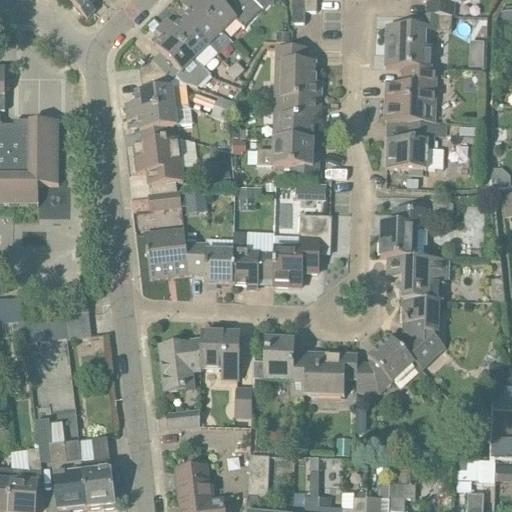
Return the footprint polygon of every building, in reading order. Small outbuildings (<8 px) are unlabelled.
[(65,0),(87,22),(95,14),(89,9),(98,0),(97,0),(65,0)] [(244,31),(252,22),(230,0),(189,0),(188,2),(223,37),(237,24),(244,31)] [(255,5),(260,0),(230,0),(252,22),(262,12),(255,5)] [(303,0),(304,1),(304,16),(317,16),(316,0),(303,0)] [(427,19),(452,20),(453,19),(455,20),(455,6),(464,6),(464,4),(472,0),(421,0),(421,5),(427,5),(427,19)] [(292,1),(292,28),(305,28),(304,16),(304,1),(292,1)] [(210,50),(223,37),(188,2),(182,8),(190,16),(182,23),(210,50)] [(511,14),(501,15),(502,26),(511,25),(511,14)] [(386,72),(403,72),(433,73),(433,69),(430,69),(431,55),(433,55),(433,50),(430,50),(431,36),(438,36),(438,34),(452,34),(452,31),(459,32),(459,21),(452,21),(452,20),(427,19),(424,19),(423,33),(387,32),(386,72)] [(160,28),(154,22),(148,28),(153,34),(160,28)] [(196,64),(210,50),(182,23),(175,31),(167,22),(161,28),(196,64)] [(197,92),(211,79),(196,64),(161,28),(155,34),(163,42),(155,50),(160,56),(152,64),(168,79),(172,84),(177,80),(188,88),(197,92)] [(289,35),(277,35),(277,46),(289,46),(289,35)] [(274,56),(273,102),(321,104),(321,86),(315,86),(316,66),(308,66),(309,52),(275,51),(274,56)] [(140,83),(168,79),(152,64),(147,69),(139,70),(140,83)] [(230,71),(239,79),(244,74),(236,65),(230,71)] [(0,207),(37,208),(37,209),(38,209),(38,189),(58,189),(58,188),(57,188),(58,126),(59,126),(59,125),(22,125),(22,129),(3,129),(0,126),(0,107),(5,107),(5,71),(4,71),(4,72),(0,71),(0,207)] [(233,85),(239,79),(230,71),(225,76),(233,85)] [(435,127),(435,125),(437,79),(445,79),(445,73),(433,73),(403,72),(403,90),(387,90),(385,126),(408,126),(435,127)] [(188,89),(188,88),(177,80),(172,84),(168,79),(140,83),(142,94),(135,95),(136,107),(125,108),(126,117),(180,110),(191,113),(191,111),(189,111),(186,88),(188,89)] [(235,108),(217,101),(211,118),(228,125),(235,108)] [(272,142),(313,144),(314,117),(320,118),(321,104),(273,102),(272,142)] [(142,146),(180,142),(180,141),(169,142),(168,131),(193,128),(191,113),(180,110),(126,117),(127,125),(138,123),(140,135),(141,135),(142,146)] [(387,143),(386,173),(427,174),(428,173),(433,173),(433,159),(428,158),(428,152),(434,153),(435,139),(446,139),(446,133),(438,133),(438,126),(435,125),(435,127),(408,126),(407,144),(387,143)] [(152,199),(178,195),(177,186),(184,185),(180,142),(142,146),(133,148),(137,178),(147,177),(148,190),(151,189),(152,199)] [(244,142),(232,142),(232,159),(245,159),(244,142)] [(272,171),(289,171),(289,183),(318,184),(318,171),(312,171),(313,144),(272,142),(272,171)] [(491,174),(492,186),(497,186),(497,191),(509,191),(508,180),(502,174),(491,174)] [(229,175),(214,177),(216,190),(230,188),(229,175)] [(419,183),(406,182),(406,192),(418,192),(419,183)] [(317,185),(306,200),(318,208),(329,193),(317,185)] [(265,190),(266,195),(275,195),(275,187),(265,187),(265,190)] [(238,208),(256,207),(255,190),(237,191),(238,208)] [(182,212),(182,210),(180,195),(178,195),(152,199),(150,200),(151,216),(182,212)] [(503,210),(511,209),(511,197),(502,198),(503,210)] [(433,221),(453,221),(453,207),(433,206),(433,221)] [(511,209),(503,210),(504,221),(511,220),(511,209)] [(388,262),(447,264),(447,263),(416,262),(417,232),(430,233),(431,215),(394,214),(393,229),(381,229),(380,262),(388,262)] [(274,254),(273,283),(273,291),(300,291),(301,277),(317,277),(318,258),(329,258),(330,222),(300,221),(299,249),(291,248),(291,251),(274,251),(274,254)] [(144,238),(149,283),(189,278),(186,246),(184,233),(144,238)] [(196,236),(187,235),(187,246),(196,246),(196,236)] [(258,283),(273,283),(274,254),(274,251),(274,237),(248,236),(248,237),(234,236),(234,243),(233,289),(258,290),(258,283)] [(186,246),(189,278),(205,279),(205,289),(233,289),(234,243),(206,243),(206,247),(186,246)] [(403,304),(440,306),(440,304),(444,305),(444,289),(446,288),(447,264),(388,262),(387,281),(404,282),(403,304)] [(505,307),(503,281),(491,283),(493,306),(505,307)] [(78,318),(88,317),(87,302),(76,303),(78,318)] [(20,303),(0,304),(0,324),(22,323),(20,303)] [(398,349),(415,368),(415,367),(422,375),(447,352),(435,339),(435,337),(439,337),(440,306),(403,304),(402,326),(407,326),(407,341),(398,349)] [(64,320),(68,344),(91,341),(88,317),(78,318),(64,320)] [(49,346),(47,322),(23,324),(26,348),(49,346)] [(221,385),(238,385),(239,338),(202,337),(202,347),(201,377),(202,377),(202,374),(205,374),(205,373),(219,374),(219,375),(222,375),(221,385)] [(393,388),(415,368),(398,349),(390,340),(367,361),(372,366),(369,368),(357,368),(356,385),(357,385),(356,397),(381,398),(392,387),(393,388)] [(304,401),(305,358),(293,357),(294,345),(266,344),(265,366),(254,366),(254,383),(264,383),(264,386),(291,386),(290,400),(304,401)] [(194,378),(201,377),(202,347),(160,352),(165,395),(196,392),(194,378)] [(345,384),(356,385),(357,368),(357,359),(305,358),(304,401),(344,402),(345,384)] [(490,366),(489,384),(505,385),(507,367),(490,366)] [(492,412),(502,413),(504,390),(493,389),(492,412)] [(502,413),(511,413),(511,389),(504,390),(502,413)] [(236,391),(235,423),(252,423),(253,392),(236,391)] [(169,434),(200,430),(201,414),(168,418),(169,434)] [(490,462),(496,462),(500,463),(501,440),(490,440),(490,462)] [(500,463),(511,463),(511,440),(501,440),(500,463)] [(82,475),(86,511),(95,511),(103,511),(113,511),(114,511),(106,442),(92,444),(94,464),(81,465),(82,475)] [(350,442),(336,442),(336,461),(350,460),(350,442)] [(366,443),(357,443),(357,456),(366,456),(366,443)] [(86,511),(82,475),(69,476),(65,446),(51,448),(58,511),(86,511)] [(11,473),(7,511),(36,511),(38,491),(44,491),(39,452),(27,453),(30,474),(11,473)] [(248,499),(258,499),(267,500),(270,460),(251,459),(248,499)] [(511,462),(511,463),(500,463),(496,462),(496,467),(495,475),(511,475),(511,462)] [(315,511),(316,501),(316,500),(317,488),(319,488),(319,463),(311,463),(310,502),(306,502),(306,511),(293,511),(292,511),(291,511),(315,511)] [(495,475),(496,467),(483,467),(482,487),(494,487),(494,478),(495,478),(495,475)] [(0,511),(7,511),(11,473),(0,471),(0,511)] [(211,485),(209,471),(176,474),(180,511),(222,511),(222,501),(213,502),(211,485)] [(471,472),(463,472),(463,480),(471,480),(471,472)] [(366,502),(365,511),(389,511),(390,488),(378,488),(378,502),(367,502),(366,502)] [(404,511),(405,503),(415,503),(415,489),(390,488),(389,511),(404,511)] [(365,511),(366,502),(367,502),(367,495),(356,495),(355,500),(353,500),(352,511),(365,511)] [(467,511),(483,511),(484,498),(468,498),(467,511)] [(247,499),(246,511),(291,511),(292,511),(293,511),(294,501),(283,501),(281,511),(257,511),(258,499),(248,499),(247,499)] [(329,511),(330,502),(316,501),(315,511),(329,511)]
